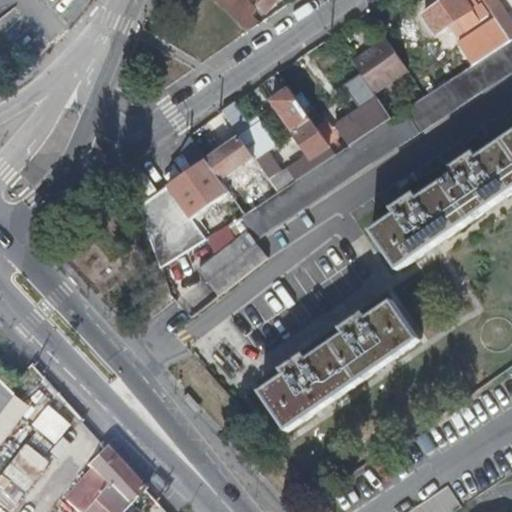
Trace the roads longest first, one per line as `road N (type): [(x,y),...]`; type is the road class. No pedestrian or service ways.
road 1 (primary): [(229,505),(153,400),(15,241)]
road 2 (primary): [(0,285),(229,505)]
road 3 (residential): [(142,132),(344,0)]
road 4 (tertiary): [(113,21),(0,174)]
road 5 (tertiary): [(113,21),(0,113)]
